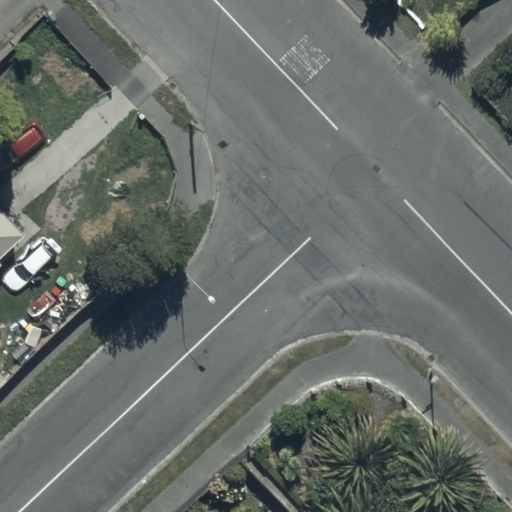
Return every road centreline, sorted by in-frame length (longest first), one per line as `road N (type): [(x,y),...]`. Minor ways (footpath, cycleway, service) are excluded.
road 1 (residential): [(385,179),(11,511)]
road 2 (residential): [(385,179),(219,0)]
road 3 (residential): [(511,311),(385,179)]
